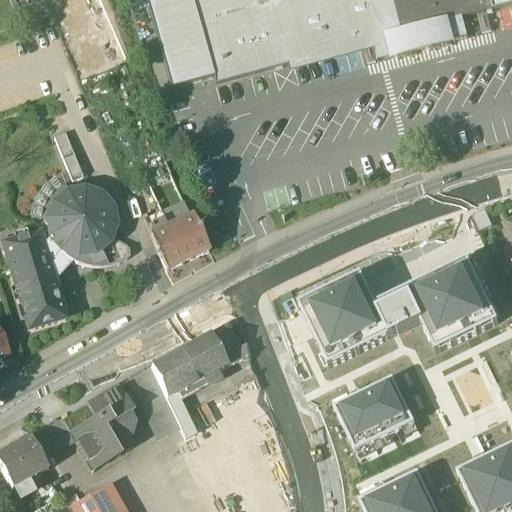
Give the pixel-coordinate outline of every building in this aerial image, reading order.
[(145,0),(170,90),(213,78),(191,0),(145,0)] [(462,20),(511,6),(511,0),(191,0),(213,78),(215,86),(386,40),(391,60),(431,49),(467,39),(462,20)] [(81,182),(63,139),(53,143),(71,187),(81,182)] [(63,191),(60,183),(51,187),(40,199),(34,209),(31,224),(39,224),(48,202),(63,191)] [(63,191),(48,202),(39,224),(46,225),(49,242),(51,246),(68,265),(82,270),(101,272),(116,268),(128,261),(127,253),(110,243),(113,232),(111,214),(99,200),(83,194),(66,197),(63,191)] [(473,220),(480,235),(493,229),(486,213),(473,220)] [(143,223),(150,238),(167,231),(160,216),(143,223)] [(156,252),(166,274),(207,256),(190,220),(167,231),(150,238),(156,252)] [(43,253),(38,237),(2,248),(27,334),(63,323),(51,282),(43,253)] [(68,265),(51,246),(43,253),(51,282),(68,265)] [(361,278),(298,308),(329,372),(420,327),(435,358),(498,328),(467,264),(376,309),(361,278)] [(290,294),(279,300),(282,305),(293,300),(290,294)] [(226,330),(209,340),(227,370),(243,361),(243,362),(249,359),(245,349),(238,352),(226,330)] [(216,376),(227,370),(209,340),(209,339),(178,355),(194,387),(204,382),(216,376)] [(165,403),(175,398),(194,387),(178,355),(150,371),(165,403)] [(129,382),(158,442),(179,431),(165,403),(150,371),(129,382)] [(204,382),(208,389),(208,390),(220,383),(216,376),(204,382)] [(208,389),(204,382),(194,387),(198,394),(208,389)] [(236,403),(246,428),(272,418),(258,382),(237,390),(241,401),(236,403)] [(392,383),(333,412),(355,457),(414,429),(392,383)] [(198,394),(194,387),(175,398),(178,405),(198,394)] [(70,437),(92,475),(119,459),(119,457),(127,452),(134,427),(129,418),(132,416),(117,390),(97,402),(106,417),(95,423),(70,437)] [(179,431),(183,441),(193,437),(178,405),(175,398),(165,403),(179,431)] [(106,417),(97,402),(87,408),(95,423),(106,417)] [(61,422),(40,434),(52,456),(73,444),(61,422)] [(41,463),(52,456),(40,434),(29,440),(41,463)] [(0,456),(0,473),(11,493),(47,473),(41,463),(29,440),(0,456)] [(511,511),(511,449),(456,476),(473,511),(511,511)] [(435,511),(418,477),(358,506),(361,511),(435,511)] [(123,511),(109,488),(65,511),(123,511)] [(2,507),(4,511),(22,511),(16,499),(2,507)]
